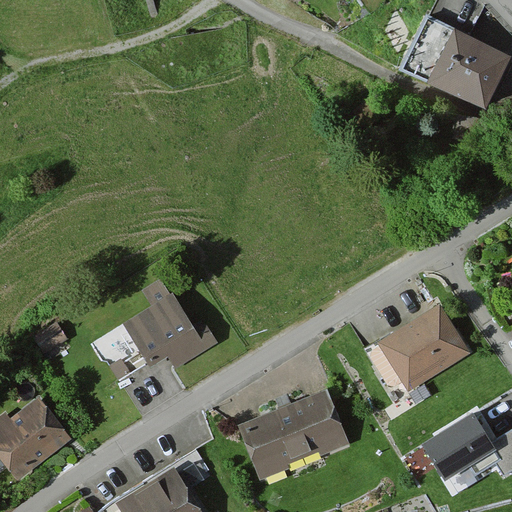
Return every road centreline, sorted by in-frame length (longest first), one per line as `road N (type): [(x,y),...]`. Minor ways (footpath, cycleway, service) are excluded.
road 1 (residential): [(438,249),(158,423),(33,511)]
road 2 (residential): [(511,115),(456,107),(236,0)]
road 3 (residential): [(511,356),(438,249)]
